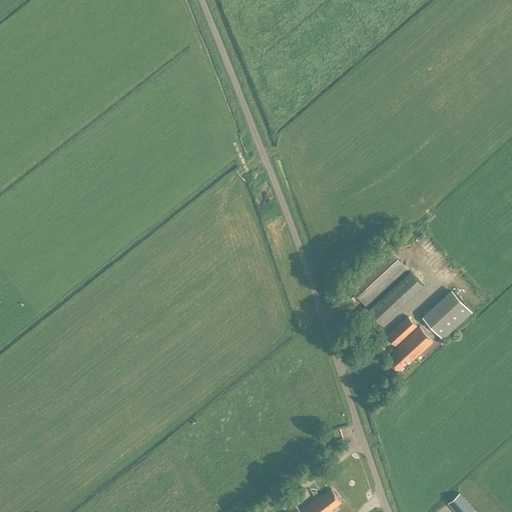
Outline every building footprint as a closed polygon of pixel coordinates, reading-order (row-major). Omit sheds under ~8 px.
[(420,254),(417,256),(433,277),(447,265),(427,240),(416,249),(420,254)] [(368,307),(409,269),(387,245),(346,283),(368,307)] [(379,326),(424,285),(410,270),(365,311),(379,326)] [(459,293),(476,311),(484,304),(466,286),(459,293)] [(443,338),(473,311),(452,288),(422,316),(443,338)] [(408,316),(387,335),(396,345),(417,325),(408,316)] [(433,341),(420,326),(397,347),(398,348),(387,358),(399,370),(411,358),(413,360),(433,341)] [(285,511),(283,511),(329,511),(342,502),(332,488),(321,497),(319,495),(300,510),(288,495),(279,502),(285,511)] [(473,511),(475,511),(460,492),(448,503),(456,511),(473,511)] [(265,511),(266,511),(276,506),(272,501),(263,508),(265,511)]
